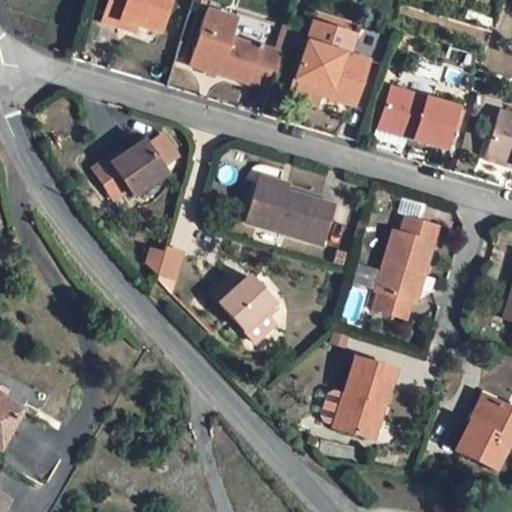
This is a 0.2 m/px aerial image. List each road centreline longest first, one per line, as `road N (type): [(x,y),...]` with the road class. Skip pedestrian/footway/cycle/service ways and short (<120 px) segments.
road 1 (residential): [(511,215),(0,61)]
road 2 (unclassified): [(318,511),(108,283),(28,172),(0,108)]
